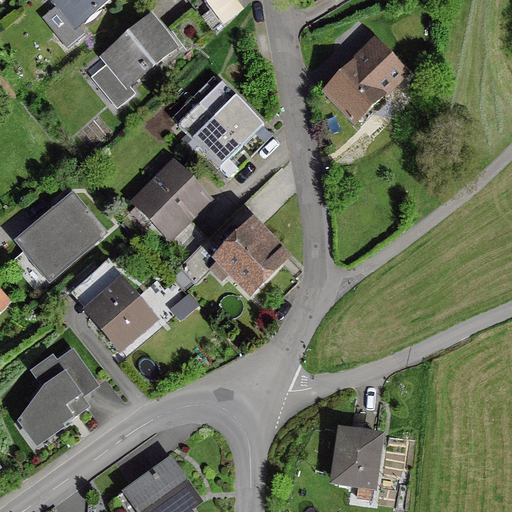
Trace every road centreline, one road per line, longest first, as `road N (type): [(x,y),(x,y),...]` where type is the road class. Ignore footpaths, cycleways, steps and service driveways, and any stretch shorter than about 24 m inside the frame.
road 1 (residential): [(273,0),(316,275),(300,325),(258,390)]
road 2 (residential): [(258,390),(165,410),(24,511)]
road 3 (residential): [(258,390),(323,384),(432,345)]
road 4 (residential): [(250,511),(249,435),(258,390)]
